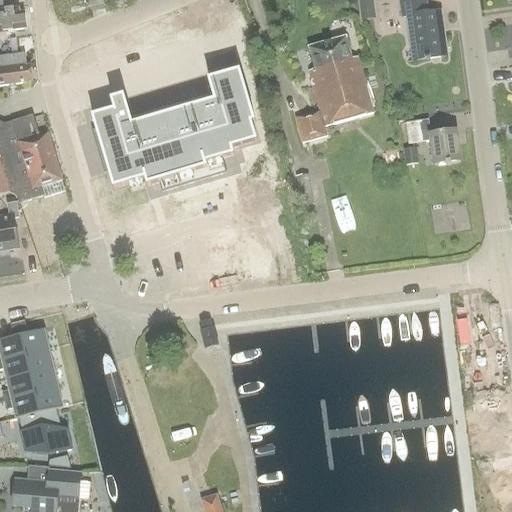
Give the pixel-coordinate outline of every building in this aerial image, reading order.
[(0,35),(9,34),(8,32),(22,31),(26,28),(25,16),(20,14),(19,9),(14,10),(12,0),(6,0),(0,1),(0,35)] [(414,62),(447,58),(441,12),(428,14),(426,0),(402,0),(401,0),(404,17),(408,16),(414,62)] [(327,127),(374,114),(358,58),(352,60),(347,39),(310,50),(316,71),(310,73),(321,112),(297,119),(304,144),(330,137),(327,127)] [(25,56),(0,58),(0,87),(29,84),(33,80),(32,70),(27,66),(25,56)] [(256,123),(241,72),(210,82),(214,95),(131,120),(124,98),(112,102),(115,112),(93,118),(114,190),(146,181),(148,188),(160,184),(162,193),(227,174),(223,160),(234,157),(232,150),(257,142),(252,124),(256,123)] [(431,121),(408,124),(411,144),(431,141),(434,167),(463,163),(459,132),(433,135),(431,121)] [(0,197),(12,194),(18,198),(19,202),(43,196),(44,198),(65,192),(62,181),(48,135),(35,139),(30,122),(0,130),(0,197)] [(417,164),(416,150),(406,152),(408,166),(417,164)] [(314,207),(309,175),(293,178),(298,209),(314,207)] [(0,252),(20,249),(15,219),(21,218),(18,203),(8,204),(11,216),(0,218),(0,252)] [(206,234),(213,284),(269,276),(262,227),(206,234)] [(0,351),(0,353),(0,371),(4,370),(7,381),(10,392),(3,394),(5,402),(7,411),(14,409),(16,419),(17,420),(19,420),(22,432),(20,433),(21,440),(25,454),(50,457),(67,452),(73,451),(70,436),(68,430),(62,429),(57,410),(63,409),(58,390),(54,371),(49,351),(44,331),(28,335),(25,322),(11,326),(14,338),(0,341),(0,351)] [(206,349),(218,346),(214,329),(212,329),(210,322),(201,324),(203,332),(202,332),(206,349)] [(49,461),(49,467),(71,470),(68,457),(49,461)] [(34,508),(33,511),(77,511),(82,475),(50,472),(49,484),(17,481),(15,506),(34,508)] [(206,511),(224,511),(219,495),(203,500),(206,511)]
